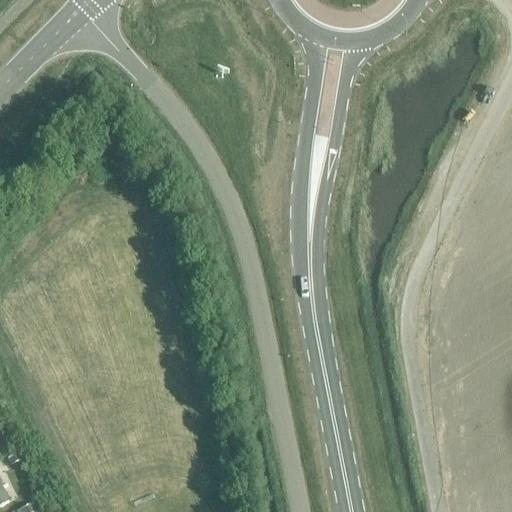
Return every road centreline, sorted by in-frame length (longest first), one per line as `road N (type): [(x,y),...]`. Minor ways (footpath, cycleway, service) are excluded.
road 1 (unclassified): [(79,9),(166,102),(235,219),(297,511)]
road 2 (unclassified): [(511,78),(425,251),(411,298),(410,356),(437,511)]
road 3 (primary): [(309,245),(312,311),(351,511)]
road 4 (primary): [(311,33),(309,245)]
road 5 (primary): [(309,245),(343,83),(360,41)]
